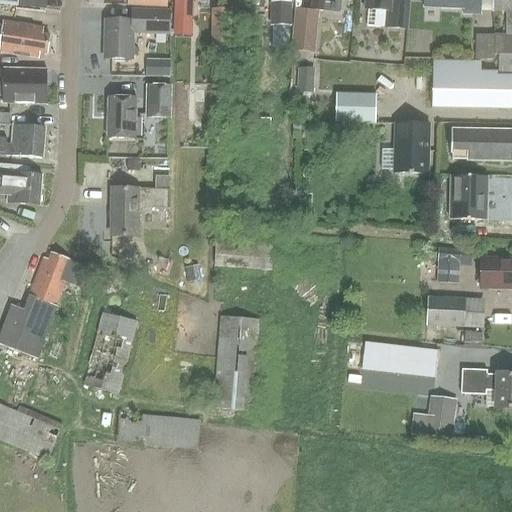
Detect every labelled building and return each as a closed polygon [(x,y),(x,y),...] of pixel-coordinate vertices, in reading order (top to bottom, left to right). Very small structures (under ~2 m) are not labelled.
[(0,0),(0,6),(17,8),(17,0),(0,0)] [(167,0),(126,0),(126,7),(167,9),(167,0)] [(174,0),(173,37),(191,38),(192,0),(174,0)] [(269,0),(274,0),(273,0),(253,0),(253,9),(264,9),(264,0),(269,0)] [(312,0),(311,13),(295,11),(291,51),(314,54),(318,12),(325,12),(325,0),(312,0)] [(365,0),(365,11),(387,13),(386,29),(407,31),(410,0),(404,0),(365,0)] [(423,0),(424,9),(440,10),(464,10),(464,15),(481,16),(481,13),(482,2),(481,0),(423,0)] [(511,0),(492,0),(492,14),(507,14),(507,37),(494,36),(494,47),(498,76),(511,76),(511,0)] [(288,47),(290,2),(271,1),(270,26),(273,26),(272,47),(288,47)] [(232,49),(233,9),(212,9),(211,49),(232,49)] [(169,13),(133,11),(133,22),(106,21),(105,61),(126,61),(129,64),(139,53),(132,46),(133,33),(168,34),(169,13)] [(0,52),(38,59),(39,53),(47,55),(50,36),(42,35),(43,29),(3,23),(2,28),(2,33),(0,33),(0,52)] [(475,36),(475,61),(494,61),(494,55),(494,47),(494,36),(475,36)] [(169,58),(146,58),(146,75),(169,75),(169,58)] [(481,63),(433,62),(432,109),(511,110),(511,77),(497,77),(497,73),(481,73),(481,63)] [(47,71),(0,71),(0,87),(3,88),(3,89),(47,90),(47,71)] [(298,71),(297,94),(313,95),(314,72),(298,71)] [(171,119),(172,86),(146,85),(145,119),(171,119)] [(46,105),(47,90),(3,89),(3,88),(0,87),(0,97),(2,98),(2,105),(46,105)] [(334,124),(374,126),(375,96),(335,95),(334,124)] [(109,99),(107,139),(135,140),(136,100),(109,99)] [(0,115),(0,125),(8,126),(9,116),(0,115)] [(258,119),(258,129),(270,129),(270,119),(258,119)] [(43,161),(46,129),(12,126),(11,144),(7,144),(7,140),(0,139),(0,156),(10,158),(43,161)] [(395,175),(429,176),(430,126),(396,126),(395,175)] [(451,130),(451,146),(467,147),(467,161),(487,161),(511,161),(511,131),(453,130),(451,130)] [(125,160),(125,172),(140,172),(140,161),(125,160)] [(26,174),(27,168),(0,165),(0,195),(9,196),(8,204),(40,207),(42,176),(26,174)] [(450,176),(449,220),(486,220),(486,176),(452,176),(450,176)] [(155,178),(155,191),(170,191),(171,178),(155,178)] [(170,210),(170,191),(155,191),(112,190),(111,238),(138,239),(138,209),(170,210)] [(299,212),(298,225),(313,225),(313,212),(299,212)] [(478,226),(477,242),(501,243),(501,227),(478,226)] [(271,272),(273,243),(216,239),(214,268),(271,272)] [(441,280),(464,280),(464,247),(442,247),(441,280)] [(11,308),(0,336),(0,346),(37,361),(57,309),(56,309),(67,281),(62,279),(69,262),(51,255),(48,262),(43,260),(23,313),(11,308)] [(480,290),(511,290),(511,259),(480,259),(480,290)] [(198,268),(185,269),(186,282),(200,281),(198,268)] [(465,300),(428,298),(427,328),(464,329),(465,300)] [(119,396),(138,323),(102,314),(83,386),(119,396)] [(254,413),(261,321),(219,318),(212,409),(254,413)] [(481,343),(481,334),(471,334),(471,333),(464,333),(464,341),(471,342),(471,343),(481,343)] [(363,344),(360,372),(435,380),(435,377),(438,352),(414,349),(363,344)] [(486,391),(494,392),(493,411),(511,411),(511,375),(496,375),(496,376),(486,375),(486,371),(462,370),(461,394),(485,395),(486,391)] [(413,416),(410,436),(451,440),(455,401),(430,398),(428,417),(413,416)] [(0,406),(0,442),(48,462),(61,432),(63,426),(20,408),(17,414),(0,406)] [(197,453),(200,423),(118,414),(115,444),(197,453)]
